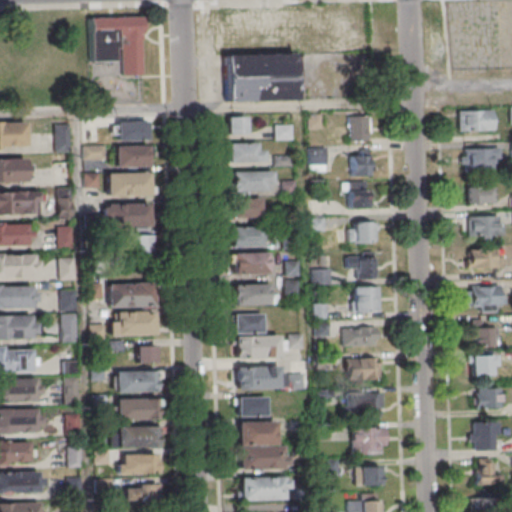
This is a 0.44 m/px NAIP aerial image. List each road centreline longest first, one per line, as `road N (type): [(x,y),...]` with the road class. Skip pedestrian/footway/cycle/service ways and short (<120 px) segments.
road 1 (residential): [(202,511),(184,0)]
road 2 (residential): [(431,511),(413,0)]
